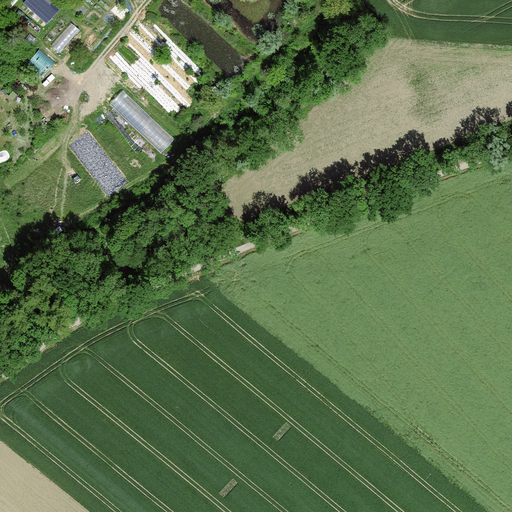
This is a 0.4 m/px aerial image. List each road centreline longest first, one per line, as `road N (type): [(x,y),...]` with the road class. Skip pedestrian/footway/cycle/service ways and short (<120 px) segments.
road 1 (track): [(0,377),(124,299),(339,210),(511,150)]
road 2 (track): [(66,59),(70,76),(88,75),(147,0)]
